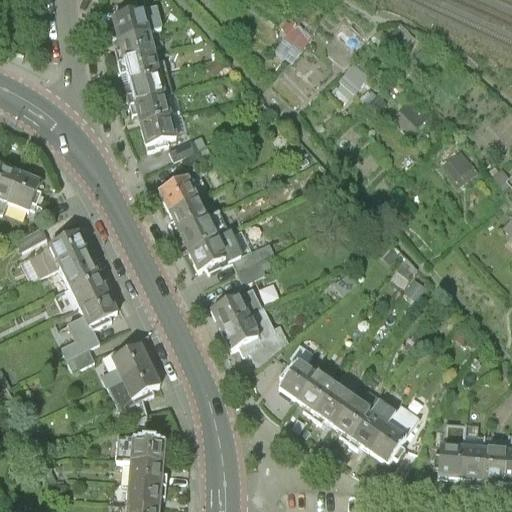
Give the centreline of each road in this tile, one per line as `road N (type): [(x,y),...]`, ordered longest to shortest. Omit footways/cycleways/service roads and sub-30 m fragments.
road 1 (secondary): [(224,511),(209,405),(185,344),(102,182),(57,128)]
road 2 (residential): [(57,128),(71,94),(66,0)]
